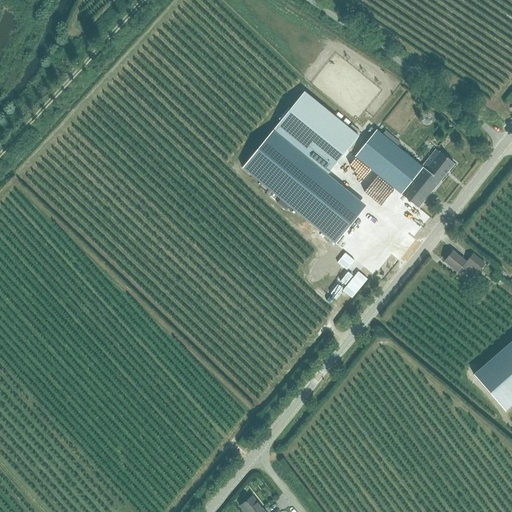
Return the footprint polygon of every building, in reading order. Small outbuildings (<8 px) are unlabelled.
[(304,92),(274,129),(328,174),(359,136),(304,92)] [(336,244),(359,215),(328,190),(328,174),(274,129),(273,130),(243,168),(336,244)] [(440,181),(422,167),(377,130),(355,157),(418,208),(440,181)] [(436,149),(422,167),(440,181),(455,164),(440,152),(436,149)] [(447,261),(446,262),(459,272),(462,268),(475,277),(479,272),(486,263),(474,254),(467,263),(453,252),(450,257),(448,255),(445,260),(447,261)] [(505,410),(511,404),(511,341),(474,374),(505,410)] [(265,511),(264,510),(253,496),(240,506),(244,511),(265,511)]
